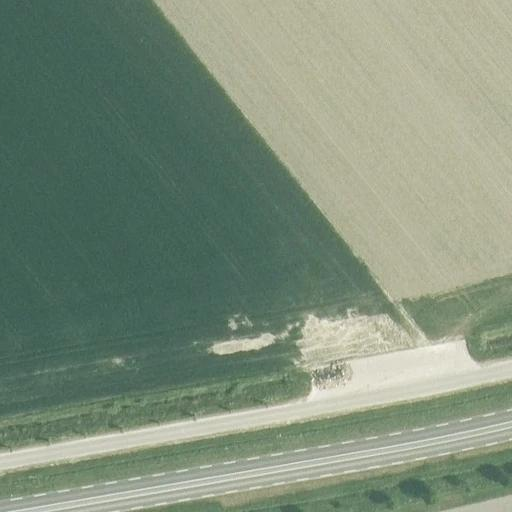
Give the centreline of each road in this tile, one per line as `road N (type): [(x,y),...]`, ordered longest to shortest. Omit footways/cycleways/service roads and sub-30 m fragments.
road 1 (unclassified): [(511,369),(0,462)]
road 2 (secondary): [(56,511),(511,428)]
